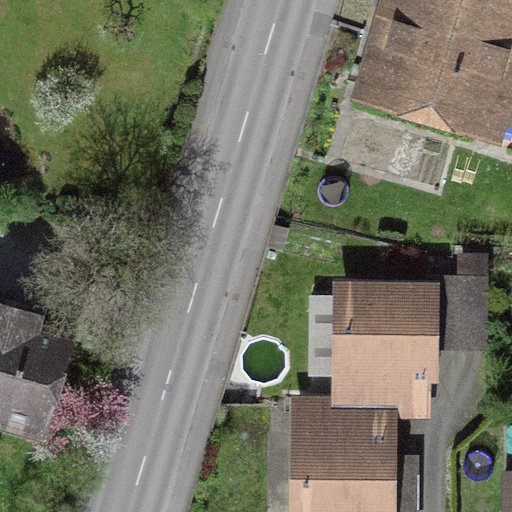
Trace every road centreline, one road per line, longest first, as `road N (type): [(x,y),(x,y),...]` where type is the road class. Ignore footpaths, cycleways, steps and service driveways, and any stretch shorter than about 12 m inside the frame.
road 1 (tertiary): [(279,0),(125,511)]
road 2 (unknown): [(432,511),(455,298)]
